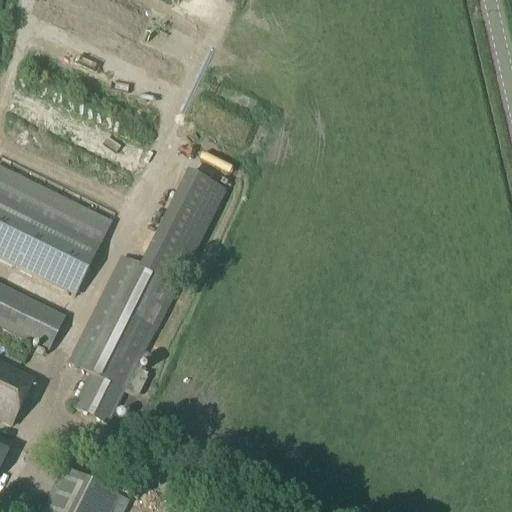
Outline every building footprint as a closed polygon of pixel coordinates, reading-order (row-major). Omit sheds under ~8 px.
[(201,184),(155,277),(176,288),(223,195),(201,184)] [(0,200),(0,263),(73,299),(98,248),(0,200)] [(87,378),(71,412),(107,431),(177,288),(176,288),(155,277),(120,260),(66,368),(87,378)] [(63,321),(0,290),(0,332),(46,355),(63,321)] [(0,425),(10,430),(32,383),(0,367),(0,425)] [(0,466),(9,448),(0,443),(0,466)] [(112,511),(118,500),(62,471),(41,511),(112,511)]
